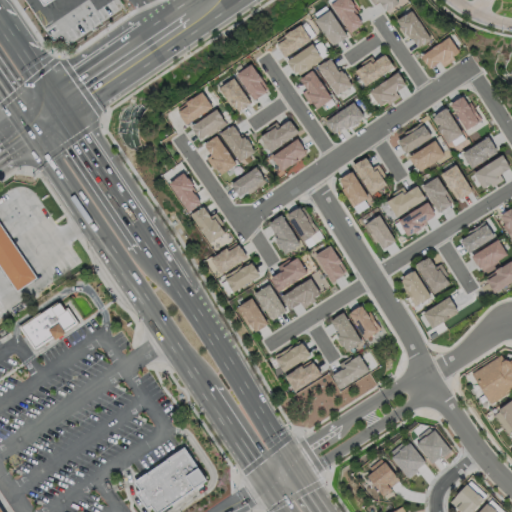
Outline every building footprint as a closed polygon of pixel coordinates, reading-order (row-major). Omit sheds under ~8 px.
[(351,32),(342,21),(341,20),(337,15),(337,14),(331,4),(331,3),(328,0),(351,0),(355,5),(354,6),(356,8),(355,9),(357,12),(356,13),(362,21),(361,22),(362,24),(351,32)] [(397,0),(399,2),(386,11),(379,1),(374,4),(371,0),(397,0)] [(331,44),(326,36),(325,36),(321,30),(315,20),(318,18),(315,13),(326,6),(329,11),(330,10),(347,35),(335,43),(334,42),(331,44)] [(396,19),(406,13),(406,14),(412,11),(418,20),(419,20),(423,27),(423,28),(431,39),(419,48),(411,38),(409,38),(405,33),(403,33),(399,26),(400,25),(396,19)] [(285,56),(277,45),(279,44),(276,41),(285,35),(285,34),(290,30),(291,30),(301,24),(302,24),(306,21),(315,35),(310,38),(311,39),(285,56)] [(429,68),(426,63),(425,64),(420,56),(432,48),(432,47),(438,43),(439,43),(448,37),(459,51),(452,56),(454,59),(443,67),(439,61),(429,68)] [(299,75),(297,72),(295,73),(287,61),(312,44),(314,46),(321,41),(329,53),(322,58),(322,59),(308,68),(309,68),(299,75)] [(355,70),(362,66),(360,63),(371,55),(375,61),(385,54),(388,59),(389,59),(394,66),(365,85),(355,70)] [(352,85),(343,91),(342,90),(337,94),(318,66),(330,58),(337,68),(339,66),(343,73),(344,72),(349,79),(348,80),(352,85)] [(254,99),(236,74),(251,63),(258,73),(269,87),(265,90),(266,91),(254,99)] [(331,98),(317,108),(312,101),(309,103),(302,92),(307,89),(300,78),(312,70),(320,81),(321,81),(325,88),(331,98)] [(405,84),(395,92),(399,97),(388,104),(386,101),(379,106),(376,102),(371,105),(364,95),(369,92),(369,91),(397,72),(402,79),(402,80),(405,84)] [(251,102),(248,104),(249,105),(236,113),(219,88),(234,78),(251,102)] [(187,124),(181,115),(178,111),(179,111),(178,108),(186,103),(186,102),(193,97),(193,98),(203,91),(213,107),(187,124)] [(450,104),(452,103),(451,102),(459,97),(460,98),(462,96),(467,104),(469,102),(480,119),(466,129),(450,104)] [(364,116),(358,120),(358,122),(352,125),(351,125),(344,129),(343,128),(336,133),(335,132),(333,134),(324,121),(353,101),(357,107),(358,107),(364,116)] [(228,124),(210,136),(208,133),(200,138),(191,126),(217,108),(228,124)] [(451,141),(447,144),(436,127),(436,126),(431,118),(433,117),(433,116),(446,108),(462,134),(465,139),(454,146),(451,141)] [(299,132),(288,139),(288,140),(270,152),(260,137),(267,132),(265,129),(276,122),(279,127),(290,120),(293,125),(293,124),(299,132)] [(397,141),(405,135),(403,132),(421,121),(426,129),(427,129),(432,137),(405,154),(397,141)] [(220,133),(233,125),(234,126),(235,126),(239,133),(239,134),(242,138),(244,136),(246,139),(247,138),(252,145),(251,146),(255,152),(240,161),(233,151),(232,151),(228,145),(228,144),(220,133)] [(206,158),(212,154),(205,144),(210,141),(209,140),(217,135),(224,147),(225,146),(230,153),(229,154),(236,163),(221,173),(217,166),(214,168),(206,158)] [(471,168),(461,153),(487,136),(493,145),(495,149),(494,149),(496,152),(471,168)] [(306,154),(298,160),(297,161),(291,165),(290,164),(282,171),(271,156),(291,143),(291,142),(297,138),(303,147),(305,151),(304,152),(306,154)] [(444,155),(434,161),(434,162),(427,166),(419,171),(417,167),(416,168),(408,157),(434,140),(444,155)] [(472,173),(502,154),(507,162),(506,162),(509,167),(498,174),(502,179),(491,186),(489,183),(482,188),(472,173)] [(386,184),(371,194),(364,184),(363,185),(356,172),(354,173),(349,164),(352,161),(353,164),(365,157),(366,158),(367,159),(372,167),(377,164),(384,176),(381,178),(386,184)] [(462,197),(459,198),(458,197),(456,199),(451,190),(450,191),(445,184),(446,184),(439,174),(455,164),(472,191),(462,197)] [(239,196),(230,184),(256,166),(262,174),(261,174),(266,182),(249,194),(247,192),(246,191),(239,196)] [(352,207),(347,200),(348,200),(345,196),(344,196),(341,189),(343,187),(338,179),(351,171),(367,197),(363,199),(367,206),(357,213),(353,207),(352,207)] [(189,211),(181,200),(180,200),(176,194),(176,193),(169,183),(184,173),(187,178),(188,178),(193,184),(191,185),(193,188),(191,189),(194,194),(195,193),(200,200),(199,201),(200,202),(195,206),(196,207),(189,211)] [(421,186),(438,212),(453,203),(437,176),(421,186)] [(424,198),(413,205),(413,206),(406,210),(395,216),(386,201),(393,197),(391,194),(402,187),(406,192),(416,185),(424,198)] [(407,236),(404,232),(400,234),(393,224),(398,221),(398,220),(408,214),(408,213),(415,208),(415,209),(427,201),(432,209),(432,210),(435,214),(433,216),(426,221),(425,221),(424,221),(426,223),(423,225),(422,223),(421,223),(423,226),(419,228),(420,229),(413,233),(413,232),(407,236)] [(225,232),(210,243),(203,232),(202,232),(198,226),(190,214),(203,206),(210,216),(215,212),(223,223),(220,226),(225,232)] [(302,207),(307,214),(307,213),(311,219),(314,224),(318,231),(311,236),(302,242),(285,216),(288,214),(288,213),(296,208),(297,208),(299,207),(300,208),(302,207)] [(511,207),(511,243),(508,237),(509,237),(506,231),(505,232),(501,225),(504,224),(502,220),(499,216),(502,214),(501,214),(509,208),(510,209),(511,207)] [(281,214),(300,244),(294,247),(294,248),(285,254),(281,248),(280,249),(275,242),(276,241),(275,238),(273,235),(275,233),(274,232),(269,225),(270,225),(269,223),(274,220),(273,219),(281,214)] [(363,225),(378,215),(395,241),(384,248),(383,248),(382,248),(377,240),(374,242),(363,225)] [(0,219),(0,263),(18,290),(38,277),(0,219)] [(494,236),(468,253),(459,240),(467,235),(466,232),(483,221),(488,228),(489,228),(494,236)] [(507,254),(496,261),(497,261),(491,265),(490,265),(481,270),(480,268),(478,269),(470,256),(497,239),(507,254)] [(235,242),(237,245),(238,244),(240,248),(241,248),(247,257),(220,274),(210,258),(220,252),(219,251),(226,247),(227,248),(235,242)] [(330,245),(336,255),(337,255),(341,261),(340,262),(346,270),(343,272),(344,273),(339,277),(331,282),(314,255),(330,245)] [(297,257),(307,273),(296,279),(297,280),(286,286),(277,291),(274,286),(273,284),(273,283),(270,278),(271,277),(280,271),(277,266),(288,259),(290,261),(297,257)] [(428,257),(428,258),(429,257),(435,266),(440,263),(447,274),(444,276),(449,284),(448,284),(433,293),(428,284),(427,283),(426,283),(422,277),(423,276),(415,264),(423,259),(423,260),(428,257)] [(510,260),(511,263),(511,281),(493,293),(485,280),(487,279),(485,276),(494,271),(493,270),(500,266),(500,267),(510,260)] [(249,262),(251,265),(253,264),(254,266),(260,274),(259,274),(261,276),(242,288),(235,293),(232,288),(225,277),(232,273),(236,270),(249,262)] [(429,296),(425,298),(425,299),(414,306),(410,299),(407,294),(407,295),(404,291),(405,291),(399,282),(402,280),(401,278),(404,276),(403,275),(411,271),(411,272),(414,270),(429,296)] [(310,277),(316,286),(320,293),(313,297),(315,300),(303,308),(300,302),(291,308),(289,308),(286,304),(281,296),(293,288),(296,286),(300,284),(310,277)] [(272,288),(287,312),(280,317),(275,320),(274,319),(271,321),(266,312),(265,312),(261,305),(255,295),(266,288),(270,285),(272,288)] [(460,313),(433,329),(423,313),(450,296),(460,313)] [(253,299),(269,324),(266,326),(267,327),(259,332),(258,331),(256,333),(251,326),(249,327),(245,321),(244,319),(243,319),(237,309),(253,299)] [(19,329),(60,303),(78,325),(34,351),(19,329)] [(362,307),(365,311),(368,315),(371,313),(373,316),(372,317),(378,326),(382,331),(366,341),(350,315),(352,313),(360,307),(360,308),(362,307)] [(344,313),(362,343),(356,346),(357,347),(348,353),(344,347),(343,348),(339,341),(340,340),(336,334),(338,332),(337,331),(337,332),(333,324),(332,322),(336,319),(344,313)] [(299,342),(301,345),(303,344),(304,346),(305,346),(310,354),(310,355),(311,357),(285,374),(279,365),(280,365),(275,357),(299,342)] [(360,356),(370,372),(341,390),(336,383),(336,382),(333,377),(334,376),(343,370),(343,371),(344,371),(340,365),(351,357),(354,361),(360,356)] [(502,356),(505,361),(506,360),(509,361),(510,362),(511,361),(511,392),(492,405),(472,375),(502,356)] [(311,361),(313,364),(314,363),(316,367),(322,376),(296,393),(286,377),(296,371),(295,371),(311,361)] [(511,402),(511,429),(500,411),(511,402)] [(418,437),(437,429),(450,447),(431,456),(418,437)] [(406,477),(426,464),(411,441),(391,453),(406,477)] [(183,447),(208,482),(165,511),(150,511),(137,493),(136,480),(183,447)] [(382,494),(367,475),(385,461),(401,480),(382,494)] [(471,511),(484,499),(467,483),(450,501),(461,511),(471,511)] [(480,511),(489,503),(498,511),(480,511)]
